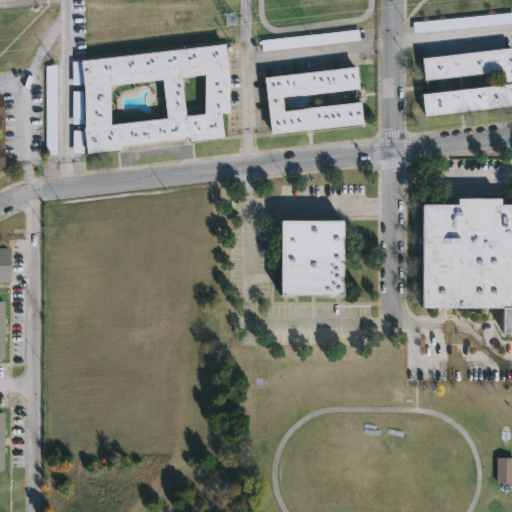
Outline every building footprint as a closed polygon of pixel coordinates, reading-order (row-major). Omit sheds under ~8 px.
[(511,24),(511,14),(412,21),(412,31),(511,24)] [(358,41),(357,30),(260,40),(261,51),(358,41)] [(223,69),(224,114),(216,114),(219,139),(184,143),(183,139),(115,147),(115,151),(81,155),(72,154),(71,130),(81,130),(81,124),(71,124),(71,90),(80,91),(80,85),(71,84),(71,61),(220,44),(223,69)] [(508,49),(511,82),(501,83),(499,73),(420,81),(417,59),(508,49)] [(277,98),(279,112),(356,103),(359,124),(265,135),(259,78),(352,67),(354,90),(277,98)] [(45,154),(55,155),(56,85),(45,84),(45,154)] [(460,112),(419,117),(417,95),(509,84),(511,106),(460,112)] [(511,334),(499,334),(499,309),(417,309),(418,205),(454,205),(454,199),(498,199),(498,206),(511,205),(511,334)] [(283,292),(273,292),(273,223),(336,223),(336,292),(283,292)] [(0,283),(0,251),(9,252),(9,284),(0,283)] [(511,457),(511,483),(493,482),(494,457),(511,457)]
